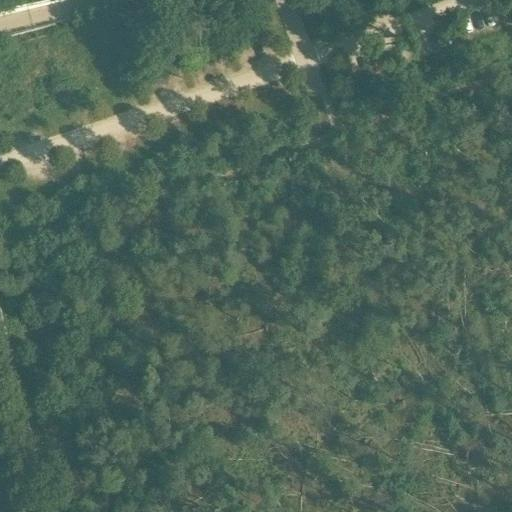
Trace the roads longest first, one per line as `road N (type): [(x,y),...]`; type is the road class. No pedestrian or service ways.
road 1 (track): [(0,166),(486,0)]
road 2 (unknown): [(511,246),(479,209),(355,175),(338,132)]
